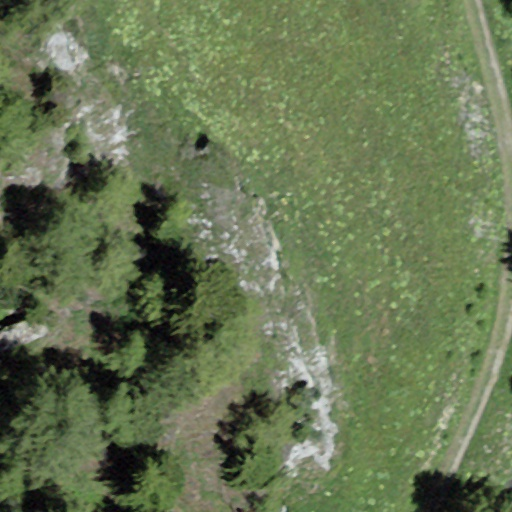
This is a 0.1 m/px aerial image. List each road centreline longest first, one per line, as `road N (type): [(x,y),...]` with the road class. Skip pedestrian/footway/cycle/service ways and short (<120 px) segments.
road 1 (track): [(420,511),(444,479),(505,317),(511,234)]
road 2 (track): [(511,202),(460,0)]
